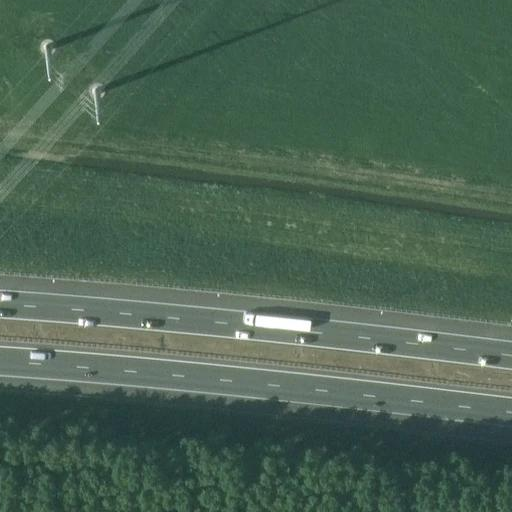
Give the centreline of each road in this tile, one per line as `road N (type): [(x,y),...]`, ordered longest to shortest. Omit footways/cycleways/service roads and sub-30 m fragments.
road 1 (motorway): [(0,361),(511,413)]
road 2 (motorway): [(511,355),(0,304)]
